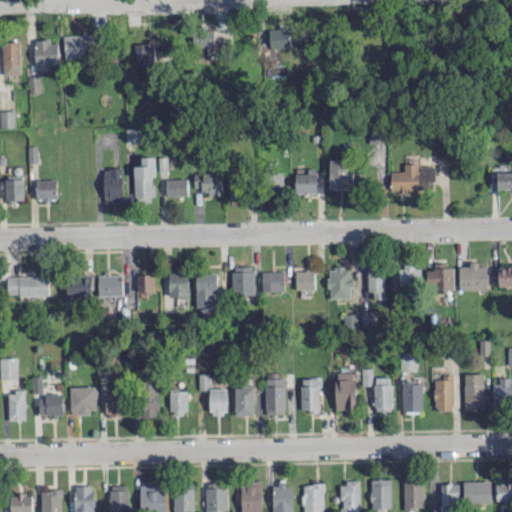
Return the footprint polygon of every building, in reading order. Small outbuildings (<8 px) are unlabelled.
[(270,47),(290,46),(290,27),(270,28),(270,47)] [(214,29),(193,30),(194,46),(214,45),(214,29)] [(65,57),(96,56),(96,33),(64,34),(65,57)] [(59,64),(58,39),(35,40),(36,64),(59,64)] [(21,73),(20,41),(3,41),(4,73),(21,73)] [(134,44),(135,66),(155,65),(154,43),(134,44)] [(41,91),(41,77),(29,78),(30,92),(41,91)] [(14,109),(0,109),(0,126),(15,126),(14,109)] [(140,127),(126,128),(126,142),(141,142),(140,127)] [(134,165),(134,201),(153,201),(153,176),(156,176),(155,156),(141,156),(142,165),(134,165)] [(158,156),(159,170),(168,170),(167,156),(158,156)] [(329,188),(353,189),(354,171),(347,171),(347,159),(330,158),(329,188)] [(434,164),(405,165),(405,171),(391,171),(391,190),(435,189),(434,164)] [(122,167),(103,168),(104,202),(122,201),(122,167)] [(295,192),(316,192),(317,168),(307,168),(296,168),(295,192)] [(511,171),(491,171),(492,188),(510,187),(510,192),(511,191),(511,171)] [(223,193),(222,172),(194,172),(194,187),(202,187),(202,194),(223,193)] [(283,187),(282,172),(268,172),(269,188),(283,187)] [(24,200),(23,174),(5,174),(5,201),(24,200)] [(188,194),(188,178),(166,178),(166,195),(188,194)] [(56,179),(36,179),(36,199),(57,199),(56,179)] [(242,201),(241,179),(229,179),(230,201),(242,201)] [(458,288),(487,289),(487,265),(478,265),(478,261),(469,261),(469,265),(459,265),(458,288)] [(453,263),(433,264),(433,269),(426,269),(427,290),(453,289),(453,263)] [(398,265),(399,285),(421,284),(420,264),(398,265)] [(255,293),(254,265),(233,266),(233,294),(255,293)] [(498,285),(511,284),(511,265),(498,266),(498,285)] [(169,296),(189,296),(188,267),(176,267),(176,271),(169,272),(169,296)] [(329,297),(351,296),(351,267),(328,267),(329,297)] [(315,288),(314,269),(295,269),(296,288),(315,288)] [(367,269),(368,291),(373,291),(373,298),(385,298),(384,269),(367,269)] [(262,271),(263,291),(284,290),(283,270),(262,271)] [(197,306),(217,306),(216,271),(196,272),(197,306)] [(153,290),(153,272),(137,272),(137,291),(153,290)] [(99,295),(123,294),(123,273),(98,273),(99,295)] [(49,274),(7,275),(7,295),(49,293),(49,274)] [(66,276),(67,297),(93,296),(92,275),(66,276)] [(344,313),(344,327),(358,327),(358,313),(344,313)] [(368,327),(368,313),(359,313),(359,326),(368,327)] [(490,339),(480,339),(480,354),(490,354),(490,339)] [(417,370),(419,353),(402,350),(399,368),(417,370)] [(0,368),(0,378),(18,378),(18,357),(0,357),(0,368)] [(362,384),(372,384),(372,367),(362,368),(362,384)] [(336,408),(355,408),(355,371),(335,372),(336,408)] [(465,409),(485,409),(484,372),(464,373),(465,409)] [(199,389),(209,388),(209,373),(198,373),(199,389)] [(33,393),(42,392),(41,375),(32,375),(33,393)] [(375,410),(391,410),(391,376),(374,376),(375,410)] [(452,376),(434,376),(435,410),(453,409),(452,376)] [(301,409),(309,408),(309,412),(320,412),(319,377),(300,377),(301,409)] [(284,378),(265,378),(266,413),(284,413),(284,378)] [(493,403),(511,403),(511,379),(493,380),(493,403)] [(141,380),(142,416),(159,416),(158,380),(141,380)] [(422,411),(421,381),(402,381),(403,411),(422,411)] [(254,414),(253,385),(234,385),(235,414),(254,414)] [(96,412),(96,386),(70,386),(71,412),(96,412)] [(209,412),(227,412),(227,388),(209,388),(209,412)] [(170,414),(187,414),(186,389),(170,390),(170,414)] [(9,419),(26,419),(25,390),(8,390),(9,419)] [(105,415),(122,415),(123,391),(106,390),(105,415)] [(64,415),(63,394),(39,394),(39,415),(64,415)] [(390,479),(370,479),(371,509),(390,508),(390,479)] [(423,509),(423,479),(404,479),(403,508),(423,509)] [(491,502),(491,480),(463,480),(463,502),(491,502)] [(359,511),(359,481),(340,481),(340,511),(359,511)] [(260,511),(261,482),(241,482),(240,511),(260,511)] [(271,483),(272,511),(292,511),(291,482),(271,483)] [(302,511),(323,511),(323,482),(302,483),(302,511)] [(511,482),(496,482),(495,499),(511,499),(511,482)] [(228,509),(227,483),(205,483),(206,510),(228,509)] [(457,511),(458,483),(441,483),(440,511),(457,511)] [(128,511),(128,484),(109,484),(109,511),(128,511)] [(140,484),(140,511),(165,511),(165,484),(140,484)] [(94,511),(94,485),(74,485),(74,511),(94,511)] [(194,511),(194,485),(173,485),(173,511),(194,511)] [(41,511),(61,511),(61,489),(41,490),(41,511)] [(31,511),(32,493),(10,493),(10,511),(31,511)]
